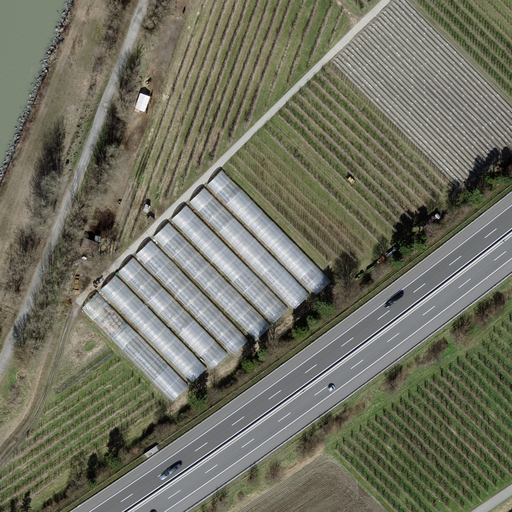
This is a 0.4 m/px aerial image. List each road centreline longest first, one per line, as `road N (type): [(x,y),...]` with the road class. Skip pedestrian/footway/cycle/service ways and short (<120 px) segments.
road 1 (motorway): [(511,215),(101,511)]
road 2 (motorway): [(148,511),(511,246)]
road 3 (track): [(388,0),(91,289)]
road 4 (unclassified): [(144,0),(0,368)]
